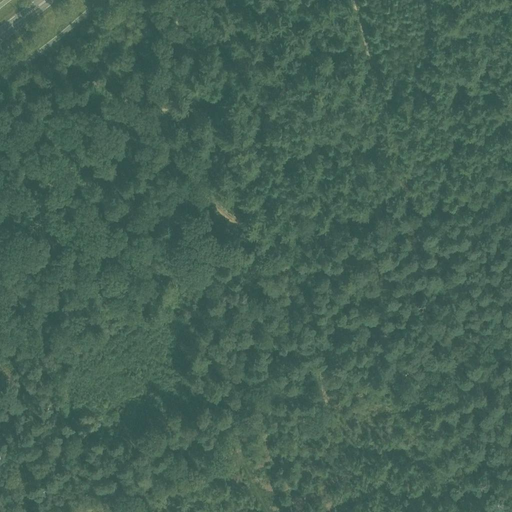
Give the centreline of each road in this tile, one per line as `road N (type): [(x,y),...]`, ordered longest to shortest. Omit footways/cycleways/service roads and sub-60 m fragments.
road 1 (track): [(511,329),(93,511)]
road 2 (track): [(511,193),(287,231),(326,410)]
